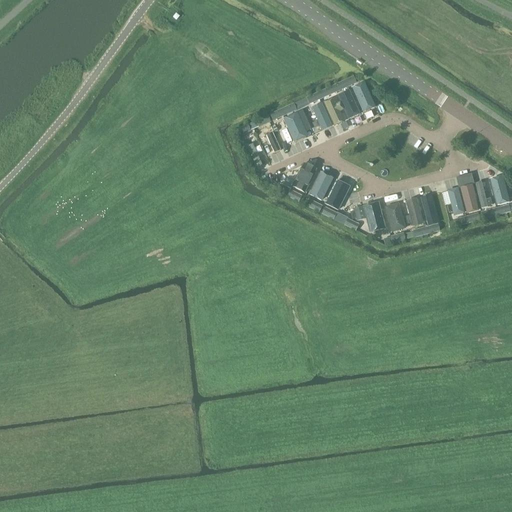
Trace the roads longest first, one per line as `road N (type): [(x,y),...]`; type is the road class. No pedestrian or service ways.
road 1 (unclassified): [(0,187),(46,141),(154,0)]
road 2 (tertiary): [(461,114),(287,0)]
road 3 (residential): [(316,152),(394,119),(438,147)]
